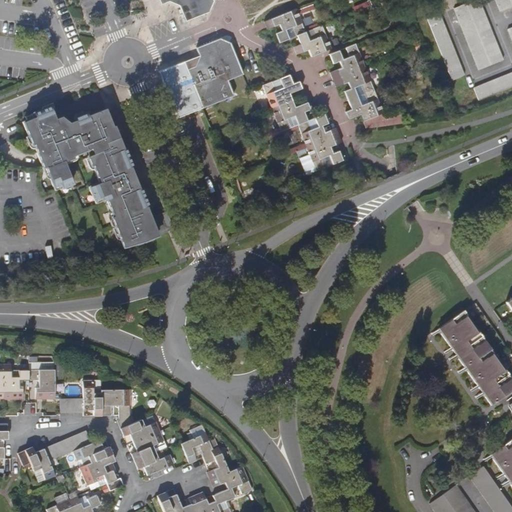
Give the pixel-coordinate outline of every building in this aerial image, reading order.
[(158,0),(161,7),(168,4),(180,9),(183,17),(185,24),(208,15),(214,5),(211,0),(158,0)] [(468,10),(480,5),(478,0),(474,0),(465,3),(468,10)] [(499,11),(511,7),(510,0),(497,5),(499,11)] [(468,10),(465,3),(454,8),(456,14),(468,10)] [(470,16),(483,11),(480,5),(468,10),(470,16)] [(296,9),(265,22),(267,28),(268,28),(278,24),(281,30),(275,33),(279,42),(296,36),(305,31),(296,9)] [(470,16),(468,10),(456,14),(459,21),(470,16)] [(473,22),(485,17),(483,11),(470,16),(473,22)] [(430,24),(442,19),(440,14),(427,19),(430,24)] [(473,22),(470,16),(459,21),(461,27),(473,22)] [(488,23),(485,17),(473,22),(475,28),(488,23)] [(432,31),(445,26),(442,19),(430,24),(432,31)] [(475,28),(473,22),(461,27),(464,33),(475,28)] [(488,23),(475,28),(478,34),(490,29),(488,23)] [(311,57),(330,49),(321,25),(305,31),(296,36),(300,44),(294,47),(296,54),(308,50),(311,57)] [(435,37),(447,32),(445,26),(432,31),(435,37)] [(466,39),(478,34),(475,28),(464,33),(466,39)] [(478,34),(480,40),(492,35),(490,29),(478,34)] [(437,43),(449,38),(447,32),(435,37),(437,43)] [(468,45),(480,40),(478,34),(466,39),(468,45)] [(482,46),(495,41),(492,35),(480,40),(482,46)] [(187,70),(202,109),(233,96),(227,80),(242,74),(231,44),(218,38),(196,47),(199,56),(195,66),(187,70)] [(440,50),(452,45),(449,38),(437,43),(440,50)] [(471,51),(482,46),(480,40),(468,45),(471,51)] [(482,46),(485,52),(497,47),(495,41),(482,46)] [(355,43),(329,54),(332,63),(339,61),(341,68),(330,72),(332,79),(364,66),(355,43)] [(442,55),(454,51),(452,45),(440,50),(442,55)] [(473,57),(485,52),(482,46),(471,51),(473,57)] [(487,59),(500,54),(497,47),(485,52),(487,59)] [(444,62),(457,57),(454,51),(442,55),(444,62)] [(476,63),(487,59),(485,52),(473,57),(476,63)] [(487,59),(490,65),(502,60),(500,54),(487,59)] [(177,119),(202,109),(187,70),(195,66),(199,56),(158,72),(177,119)] [(447,67),(459,63),(457,57),(444,62),(447,67)] [(478,69),(490,65),(487,59),(476,63),(478,69)] [(449,74),(461,69),(459,63),(447,67),(449,74)] [(332,79),(335,86),(347,82),(350,88),(344,91),(347,100),(374,89),(364,66),(332,79)] [(464,75),(461,69),(449,74),(452,80),(464,75)] [(265,84),(262,85),(271,107),(291,99),(289,93),(301,88),(298,82),(292,84),(289,75),(265,84)] [(509,88),(505,75),(499,78),(503,90),(509,88)] [(503,90),(499,78),(492,80),(497,93),(503,90)] [(497,93),(492,80),(487,83),(491,95),(497,93)] [(491,95),(487,83),(480,85),(485,98),(491,95)] [(485,98),(480,85),(474,87),(479,100),(485,98)] [(348,119),(353,117),(360,114),(366,128),(403,123),(399,114),(385,117),(384,116),(374,89),(347,100),(351,109),(345,112),(348,119)] [(309,109),(306,102),(294,107),(291,99),(271,107),(281,131),(297,125),(307,121),(303,112),(309,109)] [(49,110),(47,107),(31,113),(32,117),(49,110)] [(32,117),(21,122),(30,145),(31,144),(41,168),(43,167),(51,186),(60,183),(61,187),(68,184),(60,162),(68,159),(67,156),(84,149),(89,161),(78,165),(92,199),(99,196),(101,201),(105,199),(111,216),(109,216),(122,247),(142,241),(172,229),(165,211),(148,218),(144,206),(145,205),(138,187),(137,188),(128,166),(130,166),(122,148),(121,148),(111,125),(110,126),(102,108),(85,115),(84,113),(71,118),(73,120),(66,123),(58,116),(52,119),(49,110),(32,117)] [(327,123),(323,114),(307,121),(297,125),(307,148),(338,135),(335,128),(330,130),(323,133),(321,126),(327,123)] [(341,142),(338,135),(307,148),(316,171),(342,160),(339,151),(332,153),(329,146),(341,142)] [(437,328),(447,341),(472,323),(463,311),(437,328)] [(481,336),(472,323),(447,341),(456,354),(481,336)] [(490,348),(481,336),(456,354),(464,366),(490,348)] [(499,361),(490,348),(464,366),(473,379),(499,361)] [(508,373),(499,361),(473,379),(482,392),(508,373)] [(3,365),(3,399),(22,399),(22,388),(19,388),(19,380),(28,380),(28,370),(19,370),(19,378),(11,378),(11,365),(3,365)] [(28,370),(28,380),(39,379),(39,388),(35,388),(35,399),(54,399),(54,370),(28,370)] [(511,378),(508,373),(482,392),(491,404),(511,389),(511,378)] [(93,415),(101,415),(101,392),(92,392),(92,381),(82,381),(82,398),(83,410),(93,410),(93,415)] [(101,415),(110,415),(110,405),(119,405),(119,415),(119,420),(118,421),(121,428),(131,423),(129,416),(129,389),(101,389),(101,392),(101,415)] [(60,412),(67,412),(67,398),(59,398),(60,412)] [(67,412),(76,412),(75,398),(67,398),(67,412)] [(131,423),(121,428),(124,435),(129,433),(133,442),(158,431),(154,422),(144,426),(140,419),(131,423)] [(85,431),(78,434),(83,446),(91,443),(85,431)] [(158,431),(133,442),(136,452),(132,453),(135,460),(155,452),(152,445),(163,440),(158,431)] [(188,462),(195,459),(190,448),(198,444),(202,453),(212,449),(205,433),(180,443),(188,462)] [(78,434),(71,437),(76,449),(83,446),(78,434)] [(71,437),(64,440),(70,452),(72,451),(76,449),(71,437)] [(499,467),(511,458),(511,438),(491,454),(499,467)] [(64,440),(57,443),(62,455),(70,452),(64,440)] [(111,454),(108,447),(102,449),(98,440),(91,443),(83,446),(76,449),(72,451),(76,460),(87,456),(91,462),(111,454)] [(57,443),(50,446),(55,458),(62,455),(57,443)] [(50,446),(43,449),(49,462),(55,458),(50,446)] [(31,447),(24,450),(29,463),(33,471),(40,468),(44,480),(54,475),(49,462),(43,449),(33,453),(31,447)] [(202,456),(205,463),(215,459),(218,467),(208,471),(206,473),(209,480),(228,471),(217,447),(212,449),(202,453),(202,456)] [(17,453),(22,465),(29,463),(24,450),(17,453)] [(158,459),(155,452),(135,460),(138,467),(143,466),(147,475),(173,464),(169,454),(158,459)] [(114,461),(111,454),(91,462),(79,467),(87,485),(96,481),(95,477),(102,474),(106,484),(116,480),(112,470),(108,472),(105,465),(112,462),(114,461)] [(508,480),(511,477),(511,458),(499,467),(508,480)] [(470,475),(473,480),(486,471),(483,466),(470,475)] [(224,482),(227,489),(230,488),(238,485),(241,494),(251,490),(241,467),(228,471),(209,480),(212,487),(224,482)] [(477,486),(491,477),(486,471),(473,480),(477,486)] [(480,491),(494,481),(491,477),(477,486),(480,491)] [(122,485),(119,479),(116,480),(106,484),(109,491),(122,485)] [(484,496),(497,486),(494,481),(480,491),(484,496)] [(447,499),(460,490),(456,484),(443,494),(447,499)] [(488,501),(501,492),(497,486),(484,496),(488,501)] [(227,489),(221,491),(225,501),(234,497),(230,488),(227,489)] [(447,499),(451,505),(464,495),(460,490),(447,499)] [(221,491),(212,495),(214,501),(208,504),(205,498),(202,492),(195,495),(202,511),(229,511),(225,501),(221,491)] [(179,502),(175,494),(166,498),(164,492),(157,495),(164,511),(183,511),(181,508),(179,502)] [(491,506),(505,497),(501,492),(488,501),(491,506)] [(433,509),(447,499),(443,494),(430,504),(433,509)] [(74,511),(91,511),(90,508),(99,504),(95,495),(87,499),(89,505),(82,508),(77,497),(69,500),(74,511)] [(202,511),(195,495),(188,498),(191,504),(181,508),(183,511),(202,511)] [(451,505),(454,509),(467,500),(464,495),(451,505)] [(495,511),(508,502),(505,497),(491,506),(495,511)] [(433,509),(435,511),(440,511),(451,505),(447,499),(433,509)] [(46,511),(74,511),(69,500),(46,510),(46,511)] [(454,509),(455,511),(461,511),(471,505),(467,500),(454,509)] [(495,511),(505,511),(511,507),(508,502),(495,511)]
